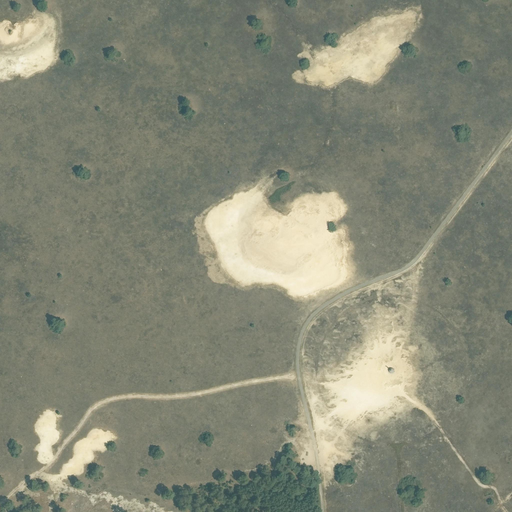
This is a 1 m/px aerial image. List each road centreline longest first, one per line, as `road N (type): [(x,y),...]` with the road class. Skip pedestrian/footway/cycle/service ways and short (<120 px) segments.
road 1 (track): [(0,502),(110,396),(298,375),(401,393)]
road 2 (track): [(507,511),(422,407),(401,393)]
